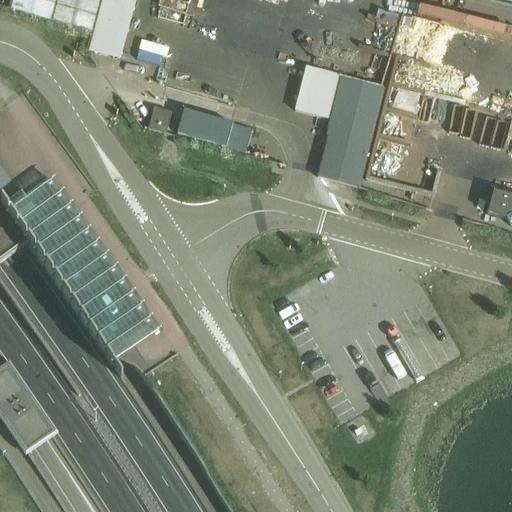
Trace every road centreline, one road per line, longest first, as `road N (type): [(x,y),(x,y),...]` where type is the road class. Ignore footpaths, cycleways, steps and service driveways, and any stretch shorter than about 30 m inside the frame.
road 1 (unclassified): [(511,276),(276,213),(242,220),(172,260)]
road 2 (motorway): [(180,511),(0,252)]
road 3 (unclassified): [(172,260),(331,511)]
road 4 (unclassified): [(0,45),(31,58),(55,82),(172,260)]
road 5 (motorway): [(120,511),(0,358)]
